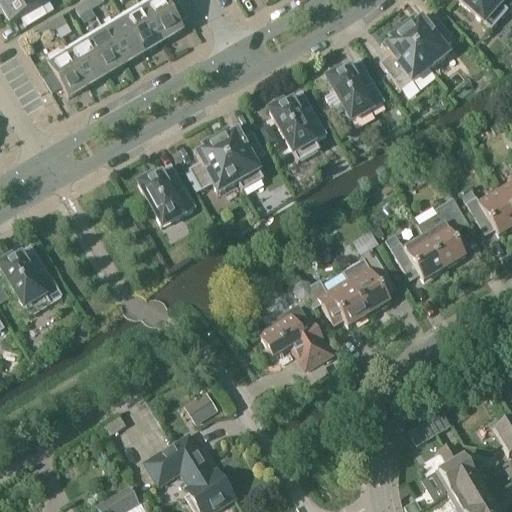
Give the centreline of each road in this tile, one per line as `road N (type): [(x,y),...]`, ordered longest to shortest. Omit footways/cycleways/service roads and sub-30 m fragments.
road 1 (unclassified): [(0,222),(251,78)]
road 2 (residential): [(380,505),(387,429),(411,382),(453,336),(511,302)]
road 3 (unclassified): [(236,52),(43,161)]
road 4 (residential): [(209,358),(309,511)]
road 5 (unclassified): [(251,78),(376,0)]
